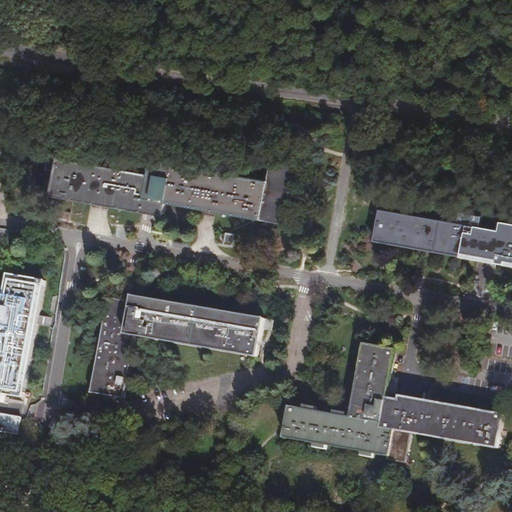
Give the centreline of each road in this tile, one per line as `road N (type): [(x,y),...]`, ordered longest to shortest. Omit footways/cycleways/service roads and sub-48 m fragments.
road 1 (tertiary): [(351,104),(0,47)]
road 2 (unclassified): [(75,239),(29,511)]
road 3 (unclassified): [(321,280),(75,239)]
road 4 (unclassified): [(511,312),(321,280)]
road 5 (unclassified): [(351,104),(321,280)]
road 6 (tertiary): [(511,119),(351,104)]
